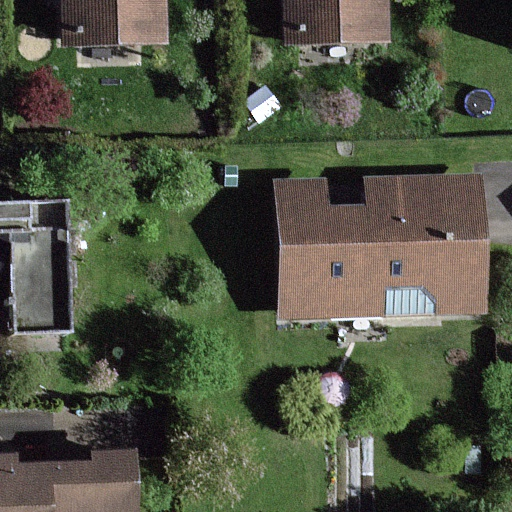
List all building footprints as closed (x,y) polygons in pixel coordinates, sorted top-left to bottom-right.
[(54,0),(56,44),(155,43),(154,0),(54,0)] [(278,0),(281,46),(377,40),(374,0),(278,0)] [(472,182),(274,187),(277,316),(476,311),(472,182)] [(0,211),(0,340),(1,341),(54,340),(51,210),(0,211)] [(83,468),(14,471),(14,511),(124,511),(123,459),(82,460),(83,468)] [(0,511),(14,511),(14,471),(3,471),(2,463),(0,463),(0,511)]
